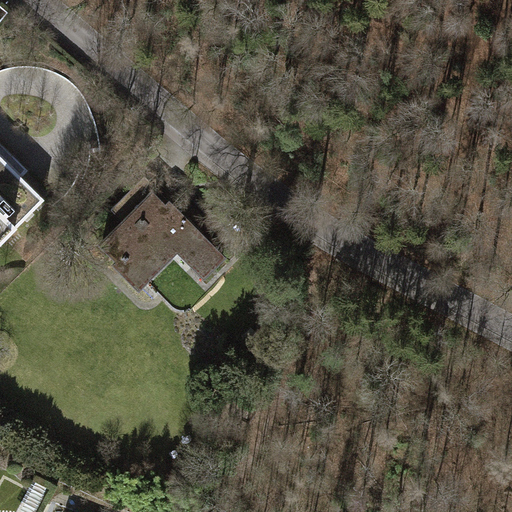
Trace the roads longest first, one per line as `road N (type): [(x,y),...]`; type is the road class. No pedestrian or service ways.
road 1 (residential): [(511,330),(338,234),(44,0)]
road 2 (track): [(338,234),(297,367),(222,511)]
